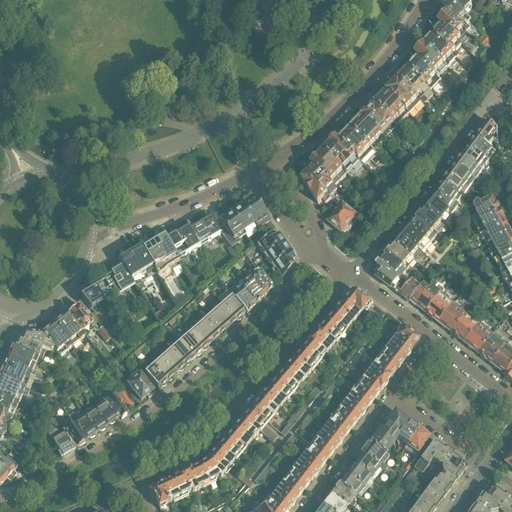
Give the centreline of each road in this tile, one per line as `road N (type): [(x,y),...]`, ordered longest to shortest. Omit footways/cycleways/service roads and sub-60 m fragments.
road 1 (residential): [(315,250),(275,299),(169,395),(62,468),(0,497)]
road 2 (residential): [(130,486),(200,450),(350,275)]
road 3 (unclassified): [(261,167),(359,92),(426,0)]
road 4 (residential): [(350,275),(488,102)]
road 5 (residential): [(229,117),(312,45),(345,0)]
road 6 (unclassified): [(121,224),(261,167)]
road 7 (residential): [(304,511),(394,395)]
road 8 (residential): [(113,165),(229,117)]
